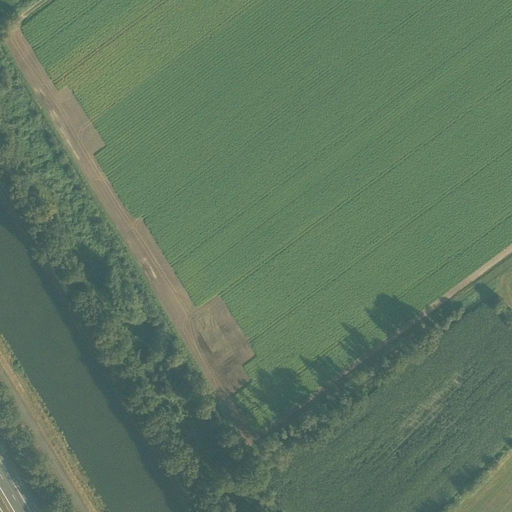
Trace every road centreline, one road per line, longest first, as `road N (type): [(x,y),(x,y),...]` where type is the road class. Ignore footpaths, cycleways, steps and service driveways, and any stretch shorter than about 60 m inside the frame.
road 1 (track): [(511,261),(279,437),(185,492)]
road 2 (track): [(0,183),(196,511)]
road 3 (unclassified): [(92,511),(0,355)]
